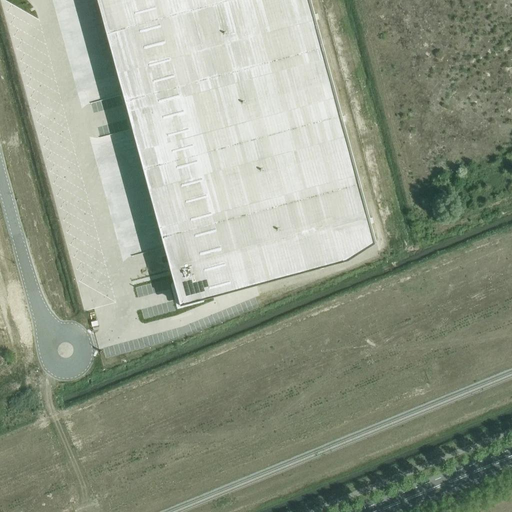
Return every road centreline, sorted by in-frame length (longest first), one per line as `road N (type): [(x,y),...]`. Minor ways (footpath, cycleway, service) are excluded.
road 1 (unclassified): [(0,166),(41,315),(64,349)]
road 2 (tertiary): [(374,511),(511,455)]
